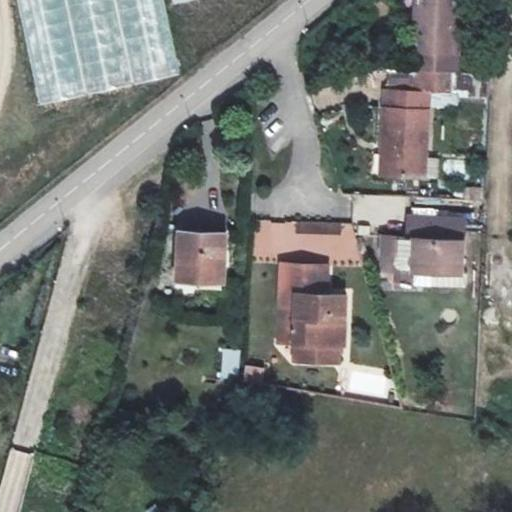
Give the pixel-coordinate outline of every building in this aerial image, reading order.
[(455,81),(461,0),(416,0),(412,78),(455,81)] [(455,81),(412,78),(411,100),(379,98),(375,152),(384,154),(381,185),(422,188),(427,100),(454,104),(455,81)] [(469,81),(455,81),(454,104),(469,106),(469,81)] [(356,260),(356,222),(289,222),(289,248),(340,248),(340,260),(356,260)] [(402,251),(378,249),(378,271),(404,272),(404,286),(457,287),(458,235),(402,230),(402,251)] [(215,248),(167,245),(165,291),(212,294),(215,248)] [(273,344),(288,347),(332,350),(338,351),(342,302),(324,301),(327,272),(277,266),(273,344)] [(332,370),(332,350),(288,347),(287,366),(332,370)] [(229,384),(230,363),(209,361),(210,381),(229,384)]
